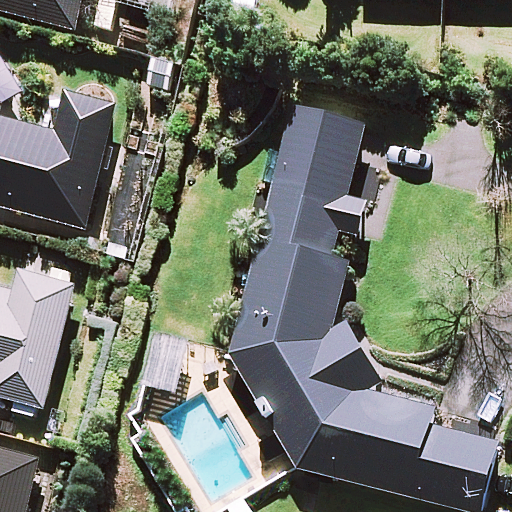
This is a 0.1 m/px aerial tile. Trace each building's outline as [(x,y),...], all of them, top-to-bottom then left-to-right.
[(0,0),(0,13),(74,32),(82,0),(0,0)] [(0,217),(87,235),(113,109),(62,98),(55,136),(2,125),(7,104),(0,102),(0,217)] [(350,267),(341,265),(346,239),(355,241),(364,201),(351,198),(367,127),(286,110),(230,361),(257,406),(264,402),(282,432),(275,436),(297,473),(463,511),(483,511),(499,445),(406,423),(399,412),(339,312),(350,267)] [(25,280),(21,298),(0,292),(0,404),(20,410),(17,420),(35,424),(38,414),(47,416),(78,293),(25,280)] [(188,346),(154,338),(142,389),(176,397),(188,346)] [(0,511),(28,511),(41,465),(0,454),(0,511)]
